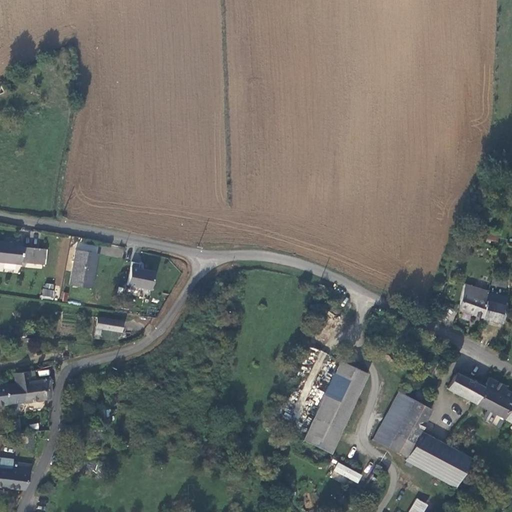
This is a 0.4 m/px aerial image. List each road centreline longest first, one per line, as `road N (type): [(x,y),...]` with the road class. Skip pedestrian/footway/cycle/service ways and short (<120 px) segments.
road 1 (residential): [(204,261),(151,339),(60,376),(53,438),(20,511)]
road 2 (residential): [(0,214),(182,248),(204,261)]
road 3 (unclassified): [(204,261),(246,253),(284,258),(364,293)]
road 4 (residential): [(364,293),(511,371)]
